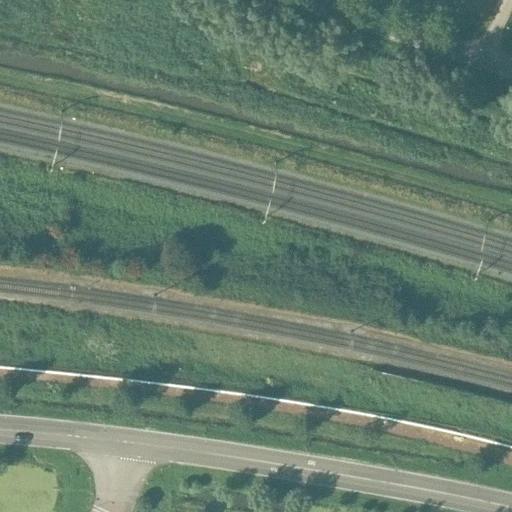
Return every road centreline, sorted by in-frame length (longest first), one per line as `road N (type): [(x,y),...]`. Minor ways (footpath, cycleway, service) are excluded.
road 1 (secondary): [(511,507),(127,440)]
road 2 (tertiary): [(511,71),(313,0)]
road 3 (secondary): [(127,440),(0,429)]
